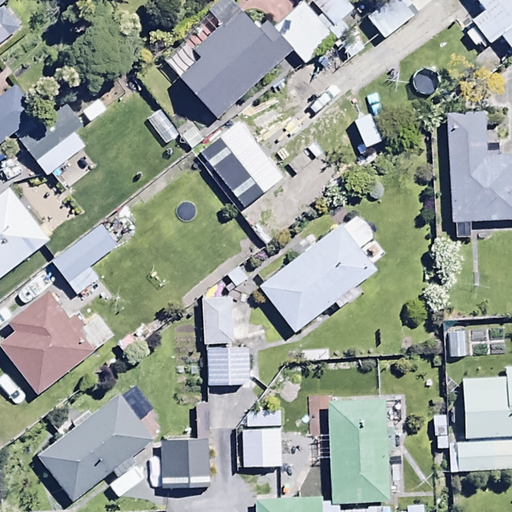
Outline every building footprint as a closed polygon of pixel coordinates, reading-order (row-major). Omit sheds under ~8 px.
[(290,52),(271,29),(263,19),(254,27),(228,0),(223,0),(179,41),(183,46),(163,64),(215,120),(290,52)] [(271,29),(290,52),(303,66),(333,39),(336,43),(349,31),(340,21),(352,10),(342,0),(313,0),(305,7),(300,2),(271,29)] [(388,0),(365,19),(382,40),(432,0),(438,0),(444,7),(452,0),(388,0)] [(511,0),(474,0),(483,10),(468,22),(473,28),(466,34),(473,43),(481,37),(488,46),(498,37),(511,53),(511,52),(511,0)] [(0,44),(20,30),(3,8),(0,9),(0,44)] [(0,141),(36,114),(13,84),(0,94),(0,141)] [(68,105),(18,142),(44,178),(84,149),(77,139),(87,131),(68,105)] [(444,113),(449,223),(453,223),(454,238),(469,238),(468,223),(511,221),(511,154),(485,155),(485,146),(497,145),(496,125),(474,126),(474,112),(444,113)] [(0,258),(48,222),(8,170),(0,175),(0,258)] [(372,258),(335,209),(257,267),(293,316),(372,258)] [(55,232),(67,248),(48,262),(65,284),(117,245),(100,223),(81,238),(69,222),(55,232)] [(228,277),(198,278),(200,328),(230,327),(228,277)] [(11,333),(0,341),(0,350),(36,396),(112,336),(95,315),(83,324),(75,313),(67,319),(46,291),(4,324),(11,333)] [(247,367),(246,329),(203,331),(205,369),(247,367)] [(503,378),(460,380),(462,441),(456,441),(456,437),(445,437),(444,416),(431,417),(433,450),(446,450),(447,474),(511,472),(511,367),(503,368),(503,378)] [(152,427),(119,377),(32,434),(65,484),(152,427)] [(382,383),(325,385),(328,485),(385,483),(382,383)] [(278,407),(240,408),(242,448),(280,447),(278,407)] [(212,426),(180,426),(179,471),(211,472),(212,426)] [(329,505),(329,502),(318,503),(318,499),(253,501),(253,511),(338,511),(338,505),(329,505)] [(393,503),(393,511),(443,511),(443,500),(393,503)]
